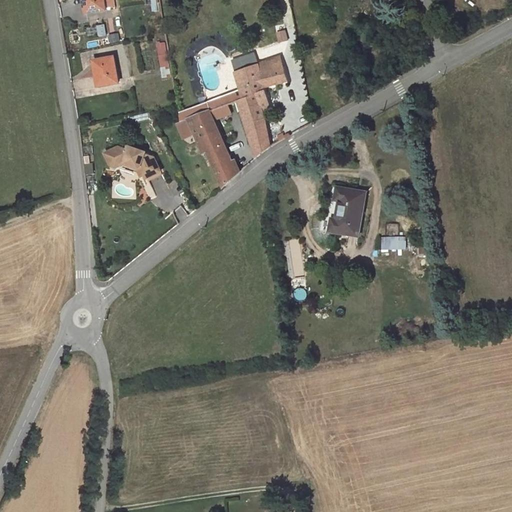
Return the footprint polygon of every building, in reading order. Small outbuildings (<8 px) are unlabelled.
[(104,0),(83,0),(85,4),(86,4),(87,12),(106,10),(104,0)] [(286,31),(278,33),(280,42),(288,40),(286,31)] [(149,41),(137,44),(143,72),(155,70),(149,41)] [(232,61),(243,99),(257,95),(261,106),(264,113),(271,111),(265,87),(275,84),(275,85),(288,81),(284,66),(283,66),(280,57),(258,65),(255,53),(232,61)] [(170,77),(166,54),(160,56),(163,78),(170,77)] [(114,57),(94,62),(97,77),(98,77),(100,86),(118,82),(114,57)] [(257,95),(243,99),(238,100),(256,157),(260,155),(264,152),(271,146),(264,113),(261,106),(257,95)] [(221,98),(214,99),(217,108),(218,108),(224,105),(223,102),(221,98)] [(208,101),(211,111),(217,108),(214,99),(208,101)] [(228,103),(224,105),(218,108),(220,116),(231,112),(228,103)] [(211,111),(210,111),(213,119),(220,116),(218,108),(217,108),(211,111)] [(203,153),(208,151),(224,187),(238,174),(213,119),(210,111),(191,118),(203,153)] [(141,167),(147,178),(161,171),(154,158),(146,155),(146,153),(129,147),(128,151),(120,148),(106,155),(112,167),(116,168),(124,164),(126,161),(136,164),(138,169),(141,167)] [(126,161),(124,164),(138,169),(136,164),(126,161)] [(366,193),(338,189),(336,200),(341,201),(338,220),(333,219),(331,231),(359,236),(366,193)] [(399,238),(384,238),(384,249),(406,249),(406,242),(399,242),(399,238)]
